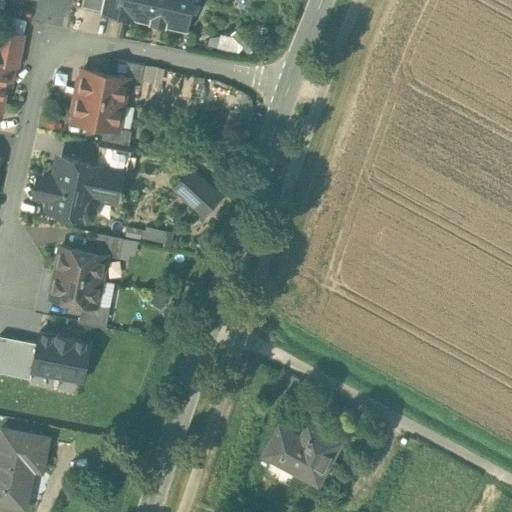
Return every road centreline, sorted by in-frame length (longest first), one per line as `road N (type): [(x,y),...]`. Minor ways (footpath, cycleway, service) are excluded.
road 1 (residential): [(0,266),(38,74),(59,52),(97,42),(288,83)]
road 2 (tertiary): [(147,511),(288,83)]
road 3 (track): [(511,481),(210,319)]
